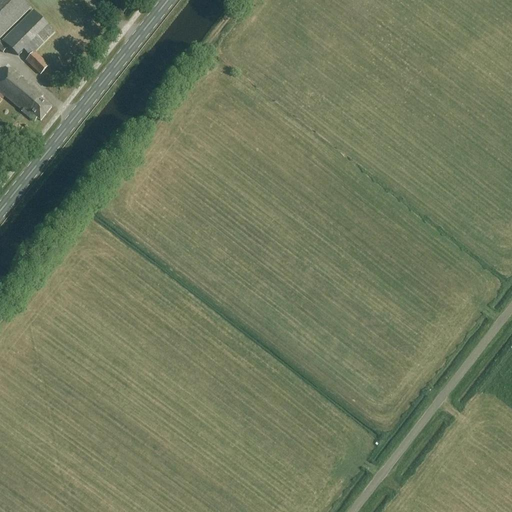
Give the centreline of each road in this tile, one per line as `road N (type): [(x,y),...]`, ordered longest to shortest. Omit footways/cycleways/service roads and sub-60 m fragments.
road 1 (track): [(240,0),(0,297)]
road 2 (primary): [(0,209),(167,0)]
road 3 (unclassified): [(352,511),(511,307)]
